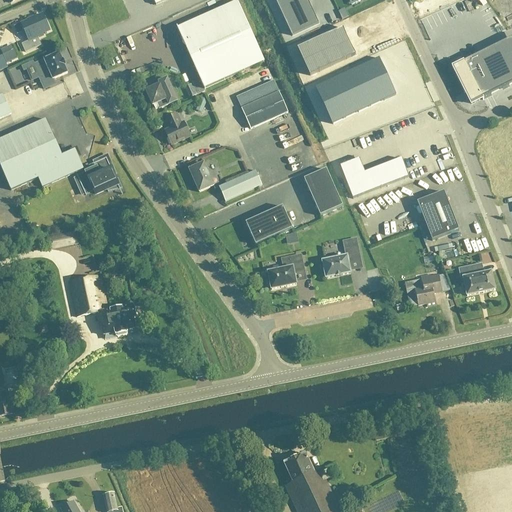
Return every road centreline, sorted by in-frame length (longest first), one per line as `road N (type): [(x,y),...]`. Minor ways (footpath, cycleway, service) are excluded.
road 1 (residential): [(253,328),(113,132),(68,0)]
road 2 (unclassified): [(192,450),(511,385)]
road 3 (tertiary): [(279,379),(511,331)]
road 4 (unclassified): [(205,395),(198,374),(162,348),(107,345),(57,380),(44,409),(48,427)]
road 5 (tertiary): [(48,427),(205,395)]
road 6 (unclassified): [(461,134),(399,0)]
road 7 (unclassified): [(461,134),(511,271)]
